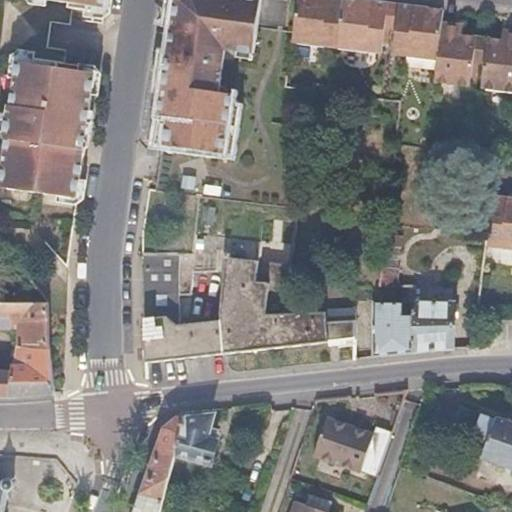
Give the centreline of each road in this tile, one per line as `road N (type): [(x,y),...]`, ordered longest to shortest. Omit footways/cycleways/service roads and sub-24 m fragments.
road 1 (residential): [(140,0),(108,230),(110,416)]
road 2 (tertiary): [(511,365),(147,405),(110,416)]
